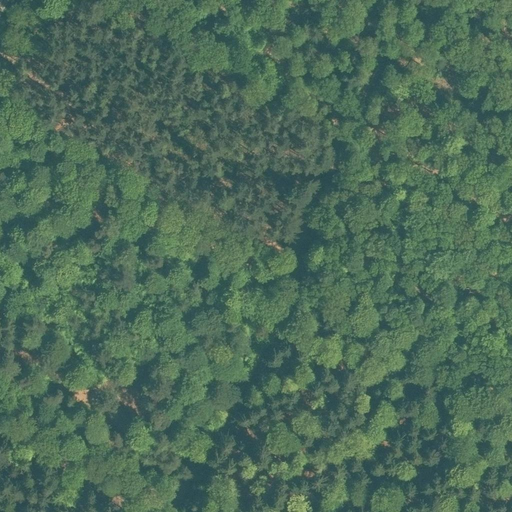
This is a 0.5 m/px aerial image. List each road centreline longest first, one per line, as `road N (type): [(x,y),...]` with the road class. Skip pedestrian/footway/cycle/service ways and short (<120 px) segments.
road 1 (track): [(173,511),(287,298),(299,229),(404,0)]
road 2 (track): [(294,256),(0,97)]
